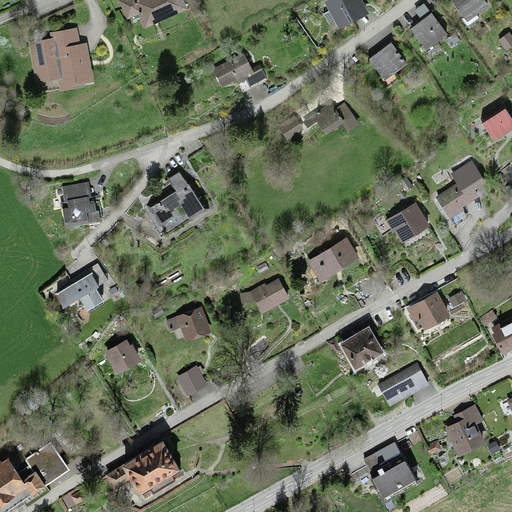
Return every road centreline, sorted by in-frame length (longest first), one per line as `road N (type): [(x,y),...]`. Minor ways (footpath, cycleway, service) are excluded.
road 1 (residential): [(468,255),(29,511)]
road 2 (residential): [(418,0),(267,100),(148,148),(48,173),(0,162)]
road 3 (tertiary): [(240,511),(511,370)]
